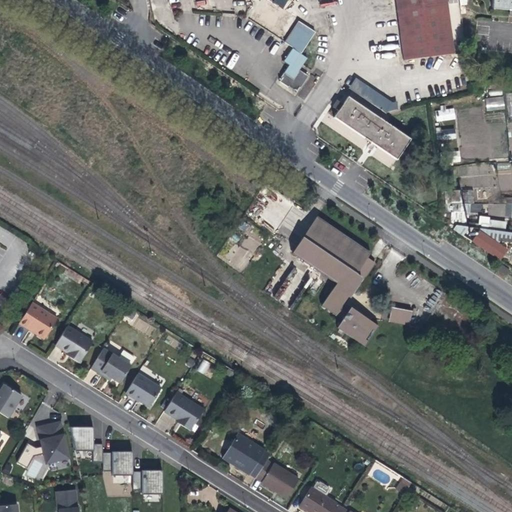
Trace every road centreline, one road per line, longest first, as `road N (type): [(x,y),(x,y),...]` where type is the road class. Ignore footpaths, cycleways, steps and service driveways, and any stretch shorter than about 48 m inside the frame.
road 1 (unclassified): [(62,0),(511,306)]
road 2 (residential): [(274,511),(0,340)]
